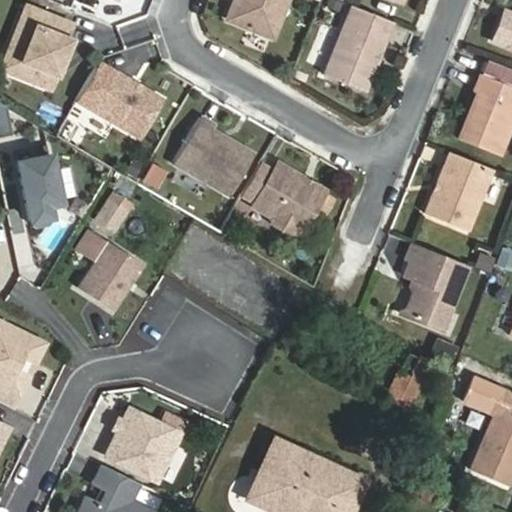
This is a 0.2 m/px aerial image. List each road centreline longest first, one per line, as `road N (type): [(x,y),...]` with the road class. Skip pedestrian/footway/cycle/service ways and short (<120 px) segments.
road 1 (residential): [(388,164),(178,25),(188,0)]
road 2 (residential): [(18,511),(83,379),(101,370),(211,361)]
road 3 (residential): [(453,0),(388,164)]
